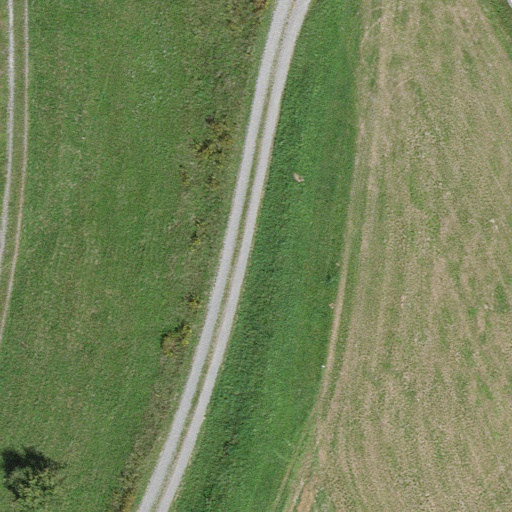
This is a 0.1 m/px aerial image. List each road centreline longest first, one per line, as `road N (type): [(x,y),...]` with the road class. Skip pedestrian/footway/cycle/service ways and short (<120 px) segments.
road 1 (track): [(293,0),(208,350),(150,511)]
road 2 (track): [(0,238),(9,183),(6,0)]
